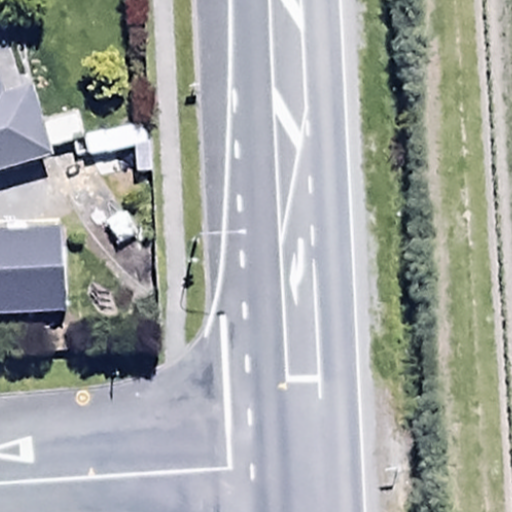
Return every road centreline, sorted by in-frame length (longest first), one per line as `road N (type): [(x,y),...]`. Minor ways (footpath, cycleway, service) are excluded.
road 1 (trunk): [(281,0),(305,466)]
road 2 (residential): [(0,481),(305,466)]
